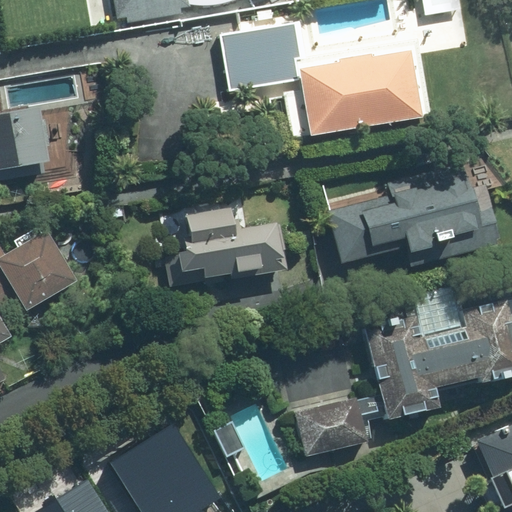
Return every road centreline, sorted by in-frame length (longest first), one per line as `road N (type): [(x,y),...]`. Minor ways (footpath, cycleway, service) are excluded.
road 1 (unknown): [(0,415),(275,307)]
road 2 (unknown): [(269,511),(320,478),(363,469),(457,490)]
